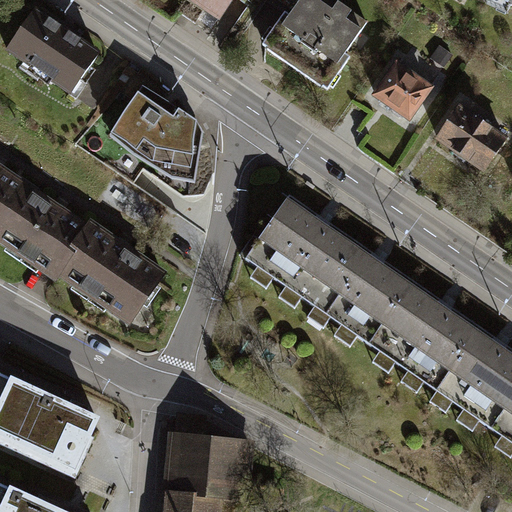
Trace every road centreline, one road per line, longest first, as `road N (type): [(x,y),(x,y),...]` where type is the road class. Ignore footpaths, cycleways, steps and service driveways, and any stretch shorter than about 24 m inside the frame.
road 1 (tertiary): [(511,288),(252,111)]
road 2 (residential): [(165,386),(190,338),(223,223),(232,142),(252,111)]
road 3 (residential): [(165,386),(210,401),(421,511)]
road 4 (tertiary): [(252,111),(90,0)]
road 5 (residential): [(165,386),(0,305)]
road 6 (residential): [(165,386),(155,405),(145,511)]
